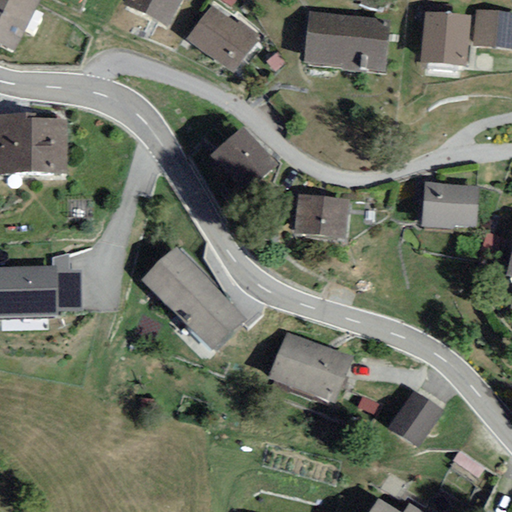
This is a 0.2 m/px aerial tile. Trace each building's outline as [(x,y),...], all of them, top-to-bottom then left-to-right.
[(40,6),(27,0),(0,0),(0,51),(14,58),(40,6)] [(182,0),(126,0),(124,7),(168,28),(182,0)] [(259,42),(212,10),(187,45),(235,77),(259,42)] [(511,15),(475,12),(471,45),(511,49),(511,15)] [(390,24),(310,15),(304,66),(384,76),(390,24)] [(469,20),(426,17),(423,61),(466,64),(469,20)] [(68,118),(0,118),(0,177),(68,178),(68,118)] [(266,159),(234,126),(206,152),(239,185),(266,159)] [(424,185),(422,232),(454,234),(454,230),(476,231),(479,188),(424,185)] [(350,204),(300,199),(296,237),(346,243),(350,204)] [(247,322),(176,252),(142,286),(213,356),(247,322)] [(56,271),(0,271),(0,321),(56,322),(56,271)] [(354,361),(289,337),(271,384),(336,409),(354,361)] [(445,413),(414,393),(389,432),(420,452),(445,413)] [(405,511),(390,511),(376,503),(370,511),(414,511),(408,508),(405,511)]
